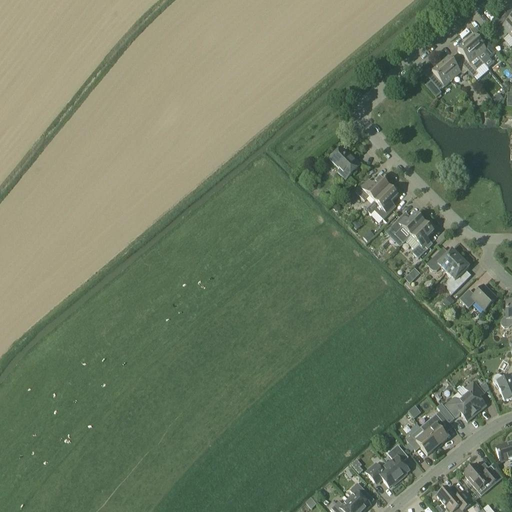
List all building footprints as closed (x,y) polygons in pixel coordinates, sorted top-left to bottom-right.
[(509,36),(511,33),(511,18),(508,22),(504,17),(495,26),(499,30),(502,28),(509,36)] [(474,38),(466,45),(478,59),(485,53),(490,59),(496,54),(493,50),(482,38),(478,42),(474,38)] [(478,59),(466,45),(457,52),(464,60),(460,64),(468,73),(472,69),(470,66),(478,59)] [(468,73),(460,64),(455,67),(448,60),(440,67),(452,81),(460,74),(463,77),(468,73)] [(452,81),(440,67),(432,74),(435,78),(425,87),(436,100),(441,95),(439,93),(452,81)] [(497,106),(503,101),(499,95),(492,101),(497,106)] [(361,167),(353,159),(349,155),(347,157),(340,150),(329,161),(340,172),(338,174),(346,182),(361,167)] [(388,189),(380,180),(373,186),(368,181),(355,194),(364,203),(369,198),(374,203),(388,189)] [(388,189),(374,203),(365,212),(371,217),(374,213),(383,222),(396,209),(391,204),(397,198),(388,189)] [(411,238),(424,225),(415,216),(409,222),(403,217),(390,230),(400,239),(406,233),(411,238)] [(351,227),(356,233),(361,228),(355,223),(351,227)] [(411,238),(419,247),(412,254),(418,261),(432,247),(426,240),(433,234),(424,225),(411,238)] [(440,269),(446,275),(460,261),(451,252),(446,258),(440,252),(426,267),(432,273),(438,271),(440,269)] [(460,261),(446,275),(451,280),(447,284),(447,288),(448,290),(447,291),(452,297),(468,280),(463,275),(469,269),(460,261)] [(459,302),(468,310),(475,304),(484,313),(497,300),(488,292),(487,291),(484,291),(482,292),(480,290),(474,297),(469,292),(459,302)] [(511,304),(506,304),(506,320),(504,320),(501,323),(501,326),(504,329),(508,329),(510,327),(511,326),(511,304)] [(510,379),(503,382),(501,378),(498,377),(494,378),(493,382),(494,385),(497,386),(504,403),(510,400),(511,401),(511,400),(511,349),(510,350),(511,356),(511,357),(511,358),(511,360),(511,367),(508,375),(510,379)] [(462,399),(476,416),(485,408),(479,400),(484,396),(473,384),(465,391),(469,396),(464,401),(462,399)] [(489,391),(486,385),(481,389),(485,395),(489,391)] [(476,416),(462,399),(456,404),(453,401),(445,408),(455,420),(460,416),(467,424),(476,416)] [(441,405),(436,410),(449,425),(454,421),(441,405)] [(421,429),(421,430),(437,449),(447,441),(440,432),(445,428),(436,417),(430,422),(435,427),(426,435),(421,429)] [(437,449),(421,430),(420,430),(425,435),(416,443),(411,438),(406,442),(415,453),(420,449),(427,458),(437,449)] [(511,445),(503,448),(503,446),(495,449),(500,464),(511,460),(511,445)] [(393,463),(387,467),(399,482),(406,476),(406,475),(409,473),(400,463),(406,457),(398,447),(387,456),(393,463)] [(363,473),(360,469),(362,467),(356,461),(350,467),(359,476),(363,473)] [(463,476),(477,493),(482,488),(483,489),(484,488),(483,487),(488,484),(490,487),(497,481),(488,470),(482,475),(474,466),(473,467),(472,465),(467,469),(469,471),(463,476)] [(399,482),(387,467),(381,472),(376,466),(365,474),(374,484),(380,479),(389,490),(392,487),(393,488),(399,482)] [(353,496),(348,502),(357,511),(365,511),(370,507),(362,500),(367,495),(357,485),(350,493),(353,496)] [(436,498),(446,509),(445,511),(454,511),(461,507),(464,511),(470,506),(461,495),(456,500),(447,489),(436,498)] [(305,505),(306,506),(311,511),(316,506),(311,501),(311,500),(305,505)] [(357,511),(348,502),(342,507),(339,503),(331,511),(332,511),(357,511)]
